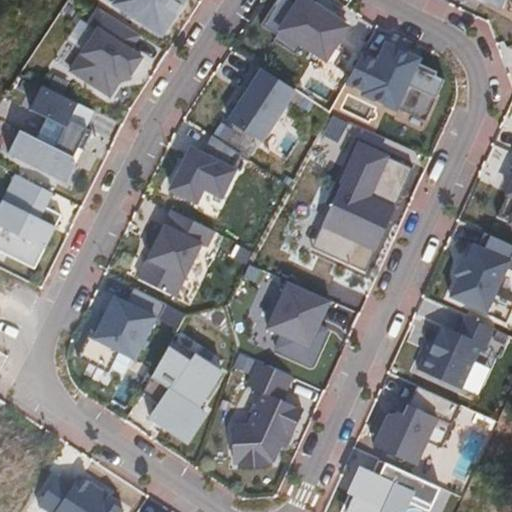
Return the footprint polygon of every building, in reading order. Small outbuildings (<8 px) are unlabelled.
[(124,0),(124,1),(166,28),(184,0),(124,0)] [(502,0),(482,0),(498,9),(502,0)] [(511,0),(502,0),(498,9),(511,17),(511,15),(511,0)] [(325,62),(343,29),(297,4),(292,12),(275,3),(259,32),(272,39),(269,44),(291,57),(297,46),(325,62)] [(145,37),(99,7),(89,22),(96,26),(69,69),(108,95),(126,70),(135,76),(147,60),(135,52),(145,37)] [(352,44),(339,36),(325,62),(320,59),(317,66),(335,76),(352,44)] [(363,53),(342,91),(361,100),(360,103),(393,118),(395,114),(423,127),(441,87),(432,83),(434,79),(413,70),(418,58),(386,44),(379,60),(363,53)] [(296,90),(256,64),(243,83),(247,85),(226,118),(262,142),(296,90)] [(9,154),(67,183),(76,163),(72,161),(88,129),(85,127),(94,110),(43,85),(31,109),(48,118),(66,127),(55,147),(37,138),(20,130),(9,154)] [(66,127),(48,118),(37,138),(55,147),(66,127)] [(242,154),(212,135),(203,154),(191,148),(171,189),(197,202),(204,188),(222,197),(242,154)] [(312,250),(366,274),(414,169),(360,144),(312,250)] [(511,185),(498,216),(511,221),(511,185)] [(4,240),(40,257),(58,222),(49,218),(55,205),(19,187),(13,200),(22,204),(4,240)] [(154,231),(127,284),(134,288),(163,302),(190,249),(199,253),(205,240),(169,222),(163,235),(154,231)] [(511,251),(511,244),(490,235),(483,249),(470,243),(448,290),(498,313),(506,295),(488,286),(501,259),(507,262),(511,251)] [(289,341),(324,357),(335,332),(327,329),(338,304),(297,285),(281,321),(295,327),(289,341)] [(115,298),(95,338),(120,350),(136,358),(156,318),(159,320),(167,304),(163,302),(134,288),(126,303),(115,298)] [(491,327),(446,306),(439,321),(430,316),(411,359),(452,378),(470,337),(484,343),(491,327)] [(197,332),(151,413),(190,435),(215,390),(211,388),(231,352),(197,332)] [(109,373),(120,350),(95,338),(88,335),(77,357),(109,373)] [(250,426),(234,432),(247,467),(276,456),(280,447),(284,449),(302,410),(281,401),(292,377),(259,361),(248,385),(265,393),(250,426)] [(396,392),(374,440),(415,459),(437,411),(450,417),(457,403),(411,382),(405,397),(396,392)] [(432,511),(443,489),(381,460),(370,484),(359,479),(343,511),(405,511),(408,507),(419,511),(432,511)] [(125,511),(131,503),(94,478),(88,486),(76,478),(53,511),(125,511)]
